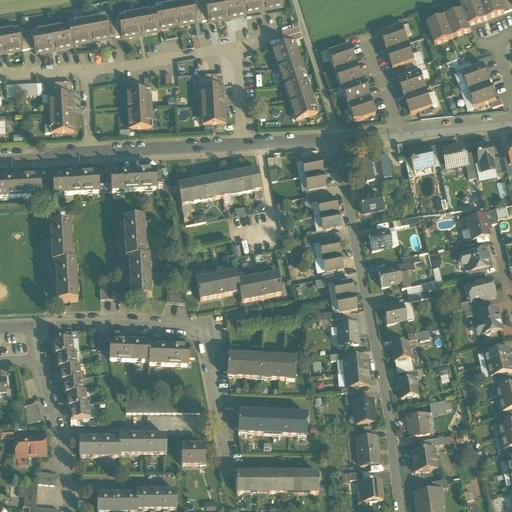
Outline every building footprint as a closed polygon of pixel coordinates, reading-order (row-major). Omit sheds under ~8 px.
[(245,18),(245,16),(241,0),(216,0),(204,2),(205,11),(208,23),(208,25),(245,18)] [(241,0),(245,16),(282,9),(280,0),(241,0)] [(478,0),(461,6),(463,12),(469,28),(504,15),(500,4),(498,0),(478,0)] [(154,9),(155,11),(158,32),(196,25),(194,13),(192,2),(154,9)] [(504,15),(510,13),(506,2),(500,4),(504,15)] [(159,34),(158,32),(155,11),(117,18),(119,27),(121,39),(121,40),(159,34)] [(205,11),(199,12),(202,24),(208,23),(205,11)] [(196,25),(202,24),(199,12),(194,13),(196,25)] [(471,34),(469,28),(463,12),(427,25),(435,46),(471,34)] [(68,25),(68,27),(72,48),(109,41),(107,29),(105,18),(68,25)] [(391,26),(393,31),(403,28),(401,22),(391,26)] [(72,50),(72,48),(68,27),(31,34),(32,39),(34,51),(35,56),(72,50)] [(119,27),(113,28),(115,40),(121,39),(119,27)] [(109,41),(115,40),(113,28),(107,29),(109,41)] [(392,69),(393,71),(404,67),(415,63),(403,28),(393,31),(381,35),(392,69)] [(282,35),(285,46),(293,43),(302,40),(298,29),(282,35)] [(0,33),(0,56),(22,53),(20,41),(18,30),(0,33)] [(32,39),(26,40),(28,52),(34,51),(32,39)] [(22,53),(28,52),(26,40),(20,41),(22,53)] [(271,51),(283,87),(305,79),(293,43),(285,46),(271,51)] [(339,90),(341,89),(361,82),(349,47),(327,55),(339,90)] [(404,67),(406,73),(417,69),(415,63),(404,67)] [(455,70),(457,76),(462,74),(472,71),(469,65),(455,70)] [(472,71),(462,74),(457,76),(455,77),(468,113),(475,110),(497,103),(484,67),(472,71)] [(419,74),(417,69),(406,73),(408,78),(419,74)] [(399,81),(411,117),(433,109),(421,74),(419,74),(408,78),(399,81)] [(317,115),(305,79),(283,87),(295,123),(317,115)] [(363,82),(361,82),(341,89),(353,123),(360,122),(375,117),(363,82)] [(200,89),(202,128),(225,126),(223,88),(217,88),(211,89),(205,89),(200,89)] [(126,93),(128,132),(151,130),(149,92),(126,93)] [(49,97),(51,136),(74,135),(72,96),(66,97),(60,97),(54,97),(49,97)] [(491,105),(493,110),(503,107),(501,102),(491,105)] [(448,165),(456,170),(465,168),(466,168),(464,157),(462,148),(457,149),(454,147),(452,151),(442,153),(444,164),(448,163),(448,165)] [(479,166),(482,176),(495,173),(496,173),(493,162),(490,147),(476,150),(479,166)] [(429,149),(433,168),(439,167),(435,148),(429,149)] [(410,160),(413,172),(414,172),(433,168),(429,149),(409,154),(410,160)] [(465,168),(467,175),(474,173),(470,156),(464,157),(466,168),(465,168)] [(385,158),(377,159),(382,181),(390,179),(385,158)] [(508,176),(508,175),(505,161),(504,159),(499,160),(502,177),(508,176)] [(404,162),(408,179),(415,178),(414,172),(413,172),(410,160),(404,161),(404,162)] [(496,179),(502,177),(499,160),(493,162),(496,173),(495,173),(496,179)] [(368,161),(360,163),(364,184),(372,183),(368,161)] [(303,165),(306,178),(323,175),(320,162),(303,165)] [(448,163),(444,164),(446,172),(456,170),(448,165),(448,163)] [(299,180),(306,178),(303,165),(296,166),(299,180)] [(482,176),(479,166),(474,167),(478,185),(497,181),(496,179),(495,173),(482,176)] [(258,172),(218,180),(222,202),(262,194),(258,172)] [(269,174),(271,185),(280,183),(278,172),(269,174)] [(111,187),(112,195),(158,193),(157,184),(157,173),(111,176),(111,187)] [(474,173),(467,175),(468,183),(476,181),(474,173)] [(326,191),(323,175),(306,178),(309,194),(317,193),(326,191)] [(54,190),(54,199),(100,196),(100,188),(99,177),(99,176),(53,179),(54,190)] [(99,177),(100,188),(111,187),(111,176),(99,177)] [(306,178),(299,180),(302,196),(306,195),(309,194),(306,178)] [(0,201),(43,199),(42,191),(41,180),(41,179),(0,181),(0,201)] [(181,209),(222,202),(218,180),(177,188),(181,209)] [(401,183),(383,187),(386,199),(403,196),(401,183)] [(320,204),(318,197),(306,200),(307,205),(308,207),(311,206),(318,205),(320,204)] [(359,200),(363,218),(363,217),(371,215),(371,214),(382,212),(379,197),(360,201),(360,200),(359,200)] [(318,205),(321,218),(338,215),(336,201),(320,204),(318,205)] [(445,203),(435,205),(437,214),(447,212),(445,203)] [(307,205),(304,206),(304,208),(313,214),(311,206),(308,207),(307,205)] [(318,205),(311,206),(313,214),(314,220),(321,218),(318,205)] [(506,210),(495,213),(497,222),(508,219),(506,210)] [(489,224),(490,228),(498,226),(494,212),(483,215),(484,218),(486,225),(489,224)] [(286,215),(278,217),(279,226),(287,225),(286,215)] [(341,230),(338,215),(321,218),(324,234),(325,233),(341,230)] [(313,220),(316,235),(324,234),(321,218),(314,220),(313,220)] [(469,232),(472,242),(489,238),(486,225),(484,218),(467,222),(469,232)] [(407,221),(408,228),(420,225),(419,219),(407,221)] [(129,262),(131,301),(150,300),(148,260),(146,260),(144,221),(125,222),(126,262),(129,262)] [(395,224),(397,230),(408,228),(407,221),(395,224)] [(460,224),(462,234),(469,232),(467,222),(460,224)] [(56,266),(57,305),(77,304),(76,264),(73,264),(71,225),(51,225),(53,266),(56,266)] [(389,231),(389,234),(392,249),(398,248),(395,230),(389,231)] [(469,232),(462,234),(461,234),(463,242),(472,242),(469,232)] [(369,237),(372,256),(373,255),(381,253),(381,252),(392,250),(392,249),(389,234),(370,238),(370,237),(369,237)] [(291,236),(282,238),(284,246),(293,245),(291,236)] [(328,245),(326,239),(315,241),(316,247),(320,247),(328,245)] [(315,241),(306,242),(303,243),(305,250),(313,248),(316,247),(315,241)] [(320,247),(323,261),(340,257),(337,243),(328,245),(320,247)] [(320,247),(316,247),(313,248),(316,262),(323,261),(320,247)] [(459,257),(461,264),(467,266),(469,273),(484,270),(489,268),(484,251),(459,257)] [(418,257),(419,265),(426,263),(425,256),(418,257)] [(343,273),(340,257),(323,261),(326,276),(333,275),(343,273)] [(402,261),(403,268),(406,268),(413,266),(419,265),(418,257),(402,261)] [(430,260),(433,271),(440,269),(440,266),(439,258),(430,260)] [(323,261),(316,262),(318,277),(319,277),(326,276),(323,261)] [(406,268),(407,274),(414,273),(413,266),(406,268)] [(397,269),(398,271),(399,276),(407,274),(406,268),(403,268),(397,269)] [(435,283),(436,288),(442,286),(438,270),(432,272),(435,283)] [(467,273),(469,280),(486,275),(484,270),(469,273),(467,273)] [(410,290),(407,274),(399,276),(398,271),(380,274),(379,273),(378,274),(381,292),(383,292),(382,291),(389,289),(389,288),(400,286),(401,293),(406,292),(410,291),(410,290)] [(199,303),(240,296),(238,282),(236,273),(196,281),(199,303)] [(278,275),(238,282),(240,296),(242,304),(282,297),(278,275)] [(336,286),(334,280),(323,282),(324,289),(327,288),(334,287),(336,286)] [(470,304),(471,304),(477,302),(494,298),(490,281),(466,287),(470,304)] [(320,283),(314,284),(316,291),(324,290),(324,289),(323,282),(320,283)] [(334,287),(337,301),(354,297),(352,283),(336,286),(334,287)] [(420,286),(420,288),(422,295),(427,294),(437,292),(436,288),(435,283),(420,286)] [(330,302),(337,301),(334,287),(327,288),(330,302)] [(406,292),(407,298),(419,296),(422,295),(420,288),(410,290),(410,291),(406,292)] [(303,290),(296,290),(297,300),(304,299),(303,290)] [(101,292),(101,303),(118,302),(118,291),(101,292)] [(166,305),(184,307),(186,295),(168,293),(166,305)] [(419,296),(420,303),(429,301),(427,294),(422,295),(419,296)] [(420,303),(419,296),(407,298),(409,305),(411,304),(420,303)] [(358,313),(354,297),(337,301),(340,316),(342,316),(358,313)] [(337,301),(330,302),(333,317),(340,316),(337,301)] [(461,312),(463,312),(479,308),(477,302),(471,304),(470,304),(460,306),(461,312)] [(403,306),(403,308),(406,323),(414,322),(411,304),(409,305),(403,306)] [(383,310),(386,329),(388,329),(388,328),(395,326),(395,325),(406,323),(403,308),(384,311),(384,310),(383,310)] [(481,316),(479,308),(463,312),(465,320),(475,318),(475,317),(481,316)] [(484,337),(486,338),(489,338),(490,335),(490,334),(501,332),(498,320),(499,320),(497,311),(481,316),(475,317),(475,318),(478,327),(475,327),(477,338),(483,336),(484,337)] [(337,338),(338,348),(358,347),(357,327),(337,328),(337,330),(337,338)] [(427,333),(417,335),(418,342),(419,342),(419,344),(429,342),(427,333)] [(407,337),(408,344),(418,342),(417,335),(407,337)] [(70,410),(71,423),(90,421),(89,407),(87,407),(86,394),(84,395),(83,381),(80,381),(79,368),(77,368),(76,354),(74,355),(73,342),(54,344),(55,358),(57,357),(58,371),(60,370),(61,384),(64,383),(65,397),(67,396),(68,410),(70,410)] [(98,354),(110,355),(110,344),(98,343),(98,354)] [(148,368),(189,369),(189,361),(189,350),(150,349),(150,345),(110,344),(110,355),(110,363),(149,364),(148,368)] [(390,347),(394,364),(410,361),(406,344),(390,347)] [(488,354),(505,350),(503,344),(486,349),(488,354)] [(313,345),(306,351),(311,357),(318,351),(313,345)] [(483,355),(486,367),(510,362),(507,350),(505,350),(488,354),(483,355)] [(337,357),(337,363),(343,363),(343,362),(355,361),(354,355),(337,357)] [(477,357),(480,369),(486,367),(483,355),(477,357)] [(227,379),(295,383),(296,360),(228,356),(227,379)] [(343,363),(345,376),(368,374),(366,360),(355,361),(343,362),(343,363)] [(410,361),(394,364),(396,377),(404,375),(413,373),(410,361)] [(511,373),(511,370),(510,362),(486,367),(489,379),(507,375),(511,373)] [(343,363),(337,363),(336,364),(338,377),(345,376),(343,363)] [(483,381),(489,379),(486,367),(480,369),(483,381)] [(439,373),(441,384),(448,383),(447,372),(439,373)] [(404,375),(406,382),(413,380),(413,381),(417,380),(416,373),(413,373),(404,375)] [(369,388),(368,374),(345,376),(346,389),(346,390),(358,389),(369,388)] [(507,375),(489,379),(491,385),(507,381),(508,381),(507,375)] [(345,376),(338,377),(337,377),(338,390),(340,390),(346,389),(345,376)] [(396,384),(400,402),(417,399),(413,381),(413,380),(406,382),(396,384)] [(507,381),(491,385),(492,391),(495,391),(509,387),(507,381)] [(495,391),(498,403),(511,399),(511,386),(509,387),(495,391)] [(361,395),(359,395),(344,396),(345,407),(354,406),(354,405),(362,404),(361,395)] [(511,399),(498,403),(501,415),(502,414),(511,411),(511,399)] [(354,406),(355,418),(356,426),(374,424),(372,403),(362,404),(354,405),(354,406)] [(126,416),(201,416),(201,404),(126,404),(126,416)] [(431,415),(431,416),(445,413),(444,404),(429,407),(431,415)] [(24,410),(28,426),(40,423),(36,407),(24,410)] [(511,411),(502,414),(503,420),(511,418),(511,411)] [(238,436),(305,440),(306,416),(240,413),(238,436)] [(425,416),(428,437),(434,436),(432,419),(431,416),(431,415),(425,416)] [(405,419),(408,439),(428,437),(425,416),(405,419)] [(511,418),(503,420),(505,426),(511,424),(511,418)] [(497,428),(500,440),(511,437),(511,424),(505,426),(497,428)] [(2,433),(1,441),(13,440),(13,433),(2,433)] [(79,460),(119,460),(119,457),(164,457),(164,437),(118,437),(118,440),(79,440),(79,460)] [(511,437),(500,440),(503,452),(507,451),(511,449),(511,437)] [(27,457),(28,460),(45,459),(44,438),(15,439),(16,447),(15,447),(15,452),(16,452),(16,458),(27,457)] [(356,441),(359,469),(378,467),(375,439),(363,441),(356,441)] [(450,439),(436,441),(437,449),(452,446),(450,439)] [(497,454),(503,452),(500,440),(494,441),(497,454)] [(419,444),(421,453),(433,451),(433,449),(437,449),(436,441),(419,444)] [(181,468),(205,468),(205,447),(181,447),(181,468)] [(411,455),(414,476),(436,472),(433,451),(421,453),(411,455)] [(503,477),(509,476),(506,464),(500,465),(503,477)] [(370,474),(361,475),(362,482),(362,485),(364,485),(371,484),(370,474)] [(38,475),(37,487),(38,487),(55,488),(56,477),(38,475)] [(236,496),(277,497),(277,475),(236,475),(236,496)] [(317,475),(277,475),(277,497),(317,497),(317,475)] [(347,476),(348,484),(362,482),(361,475),(347,476)] [(506,489),(511,488),(509,476),(503,477),(506,489)] [(361,494),(362,504),(382,502),(380,483),(371,484),(364,485),(365,494),(361,494)] [(431,485),(432,492),(439,491),(439,492),(447,491),(446,483),(431,485)] [(29,510),(35,510),(38,487),(37,487),(25,486),(23,509),(29,510)] [(413,495),(415,511),(437,511),(436,503),(441,502),(439,492),(439,491),(432,492),(424,494),(424,495),(414,497),(414,495),(413,495)] [(97,511),(175,511),(175,492),(136,492),(136,496),(97,496),(97,511)]
